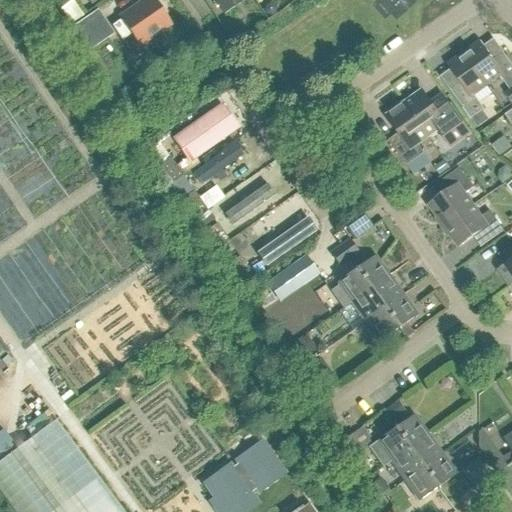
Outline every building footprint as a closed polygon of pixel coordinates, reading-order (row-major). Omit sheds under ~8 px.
[(113,25),(119,33),(123,40),(133,33),(141,44),(170,23),(154,0),(146,0),(122,17),(123,18),(113,25)] [(213,0),(223,15),(234,8),(228,0),(213,0)] [(113,34),(97,11),(74,27),(90,50),(113,34)] [(464,54),(488,87),(501,78),(510,92),(506,94),(511,102),(511,64),(504,53),(493,60),(480,42),(464,54)] [(475,96),(488,87),(464,54),(448,65),(461,84),(450,91),(471,120),(485,110),(475,96)] [(405,105),(428,137),(439,130),(448,143),(466,130),(449,105),(438,113),(423,92),(405,105)] [(418,144),(428,137),(405,105),(387,117),(399,134),(389,140),(407,165),(424,153),(418,144)] [(222,108),(175,141),(188,158),(189,160),(193,157),(236,128),(222,108)] [(499,156),(511,147),(503,137),(492,146),(499,156)] [(193,170),(200,181),(214,171),(219,178),(228,172),(223,165),(241,152),(234,142),(193,170)] [(150,166),(161,161),(153,144),(142,149),(150,166)] [(173,183),(182,176),(170,159),(161,166),(173,183)] [(444,162),(435,168),(440,175),(449,168),(444,162)] [(498,171),(497,178),(502,185),(511,177),(511,175),(505,166),(498,171)] [(429,205),(445,228),(475,206),(466,194),(473,188),(460,169),(436,186),(443,196),(429,205)] [(196,216),(205,209),(182,176),(173,183),(196,216)] [(223,210),(232,223),(275,192),(266,180),(223,210)] [(475,206),(445,228),(459,248),(473,238),(480,248),(505,230),(491,211),(483,217),(475,206)] [(199,230),(214,219),(207,210),(193,221),(199,230)] [(252,251),(261,263),(308,230),(300,218),(252,251)] [(219,249),(228,242),(216,224),(206,231),(219,249)] [(340,247),(348,258),(357,252),(349,240),(340,247)] [(338,265),(348,258),(340,247),(330,254),(338,265)] [(356,269),(370,289),(389,276),(374,256),(356,269)] [(242,281),(252,274),(240,257),(230,264),(242,281)] [(305,257),(279,275),(291,292),(317,274),(305,257)] [(511,260),(498,270),(510,287),(511,285),(511,260)] [(342,309),(351,303),(370,289),(356,269),(336,283),(338,286),(330,292),(342,309)] [(277,303),(291,292),(279,275),(265,286),(277,303)] [(389,276),(370,289),(351,303),(365,323),(385,309),(403,296),(389,276)] [(385,309),(399,330),(417,316),(403,296),(385,309)] [(379,344),(399,330),(385,309),(365,323),(379,344)] [(298,361),(315,350),(307,337),(290,349),(298,361)] [(306,367),(314,379),(327,370),(320,358),(306,367)] [(390,422),(404,412),(397,402),(383,412),(390,422)] [(410,448),(428,435),(415,416),(396,429),(410,448)] [(123,511),(55,421),(0,461),(0,493),(14,511),(123,511)] [(383,468),(391,462),(391,461),(410,448),(396,429),(369,449),(383,468)] [(491,466),(498,475),(510,466),(511,464),(511,433),(505,439),(511,448),(511,452),(505,458),(502,460),(501,458),(491,466)] [(338,444),(349,461),(363,452),(351,435),(338,444)] [(424,468),(442,455),(428,435),(410,448),(391,461),(391,462),(405,481),(424,468)] [(424,468),(437,487),(456,474),(442,455),(424,468)] [(478,458),(459,471),(471,488),(490,475),(478,458)] [(248,464),(206,492),(224,511),(228,511),(263,489),(248,464)] [(511,489),(511,464),(510,466),(498,475),(510,492),(511,489)] [(419,500),(437,487),(424,468),(405,481),(419,500)] [(387,489),(379,479),(366,489),(373,499),(387,489)]
